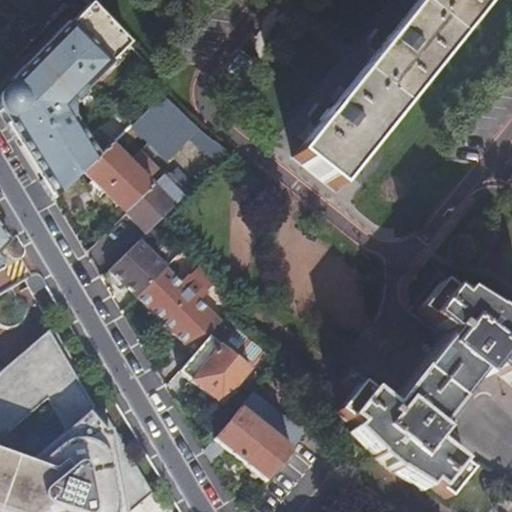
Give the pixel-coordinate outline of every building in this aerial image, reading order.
[(417,0),(400,22),(394,30),(393,29),(386,24),(377,35),(368,46),(373,49),(376,52),(357,74),(333,104),(326,99),(309,120),(315,126),(291,157),(333,190),(485,0),(417,0)] [(69,105),(127,45),(89,3),(1,95),(0,96),(0,115),(8,129),(54,201),(83,173),(95,160),(69,119),(69,105)] [(182,118),(161,96),(143,114),(130,127),(139,136),(151,148),(165,164),(188,141),(214,167),(223,159),(196,132),(182,118)] [(130,127),(113,144),(122,153),(139,136),(130,127)] [(95,160),(83,173),(103,194),(144,236),(156,223),(159,221),(186,195),(165,174),(158,181),(154,176),(157,173),(139,153),(127,164),(110,147),(95,160)] [(120,218),(92,245),(103,257),(131,229),(120,218)] [(160,322),(189,293),(180,284),(137,242),(107,272),(119,285),(120,283),(160,322)] [(180,284),(189,293),(207,273),(199,266),(189,277),(187,276),(180,284)] [(207,273),(189,293),(199,303),(207,294),(206,292),(216,282),(207,273)] [(511,326),(511,322),(494,308),(492,310),(482,303),(476,310),(460,296),(441,281),(418,310),(448,334),(389,408),(360,384),(337,412),(356,427),(373,441),(366,449),(375,458),(374,460),(394,477),(395,475),(406,481),(412,473),(429,486),(447,500),(466,477),(469,473),(434,444),(441,434),(436,430),(479,375),(485,380),(492,370),(511,386),(511,326)] [(464,291),(460,296),(476,310),(482,303),(464,291)] [(199,303),(189,293),(160,322),(184,346),(194,355),(221,324),(199,303)] [(0,511),(123,511),(109,427),(97,429),(95,417),(91,409),(47,335),(0,374),(0,511)] [(201,392),(207,396),(220,406),(248,370),(218,346),(189,382),(201,392)] [(204,401),(207,396),(201,392),(198,396),(204,401)] [(237,409),(203,452),(210,464),(222,449),(265,484),(290,452),(237,409)] [(351,433),(366,449),(373,441),(356,427),(351,433)] [(424,491),(429,486),(412,473),(406,481),(424,491)]
